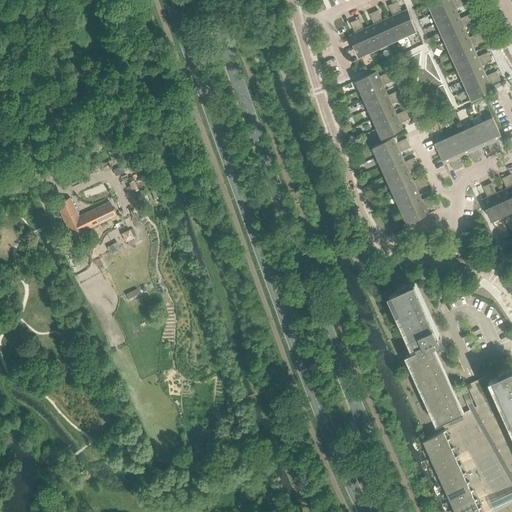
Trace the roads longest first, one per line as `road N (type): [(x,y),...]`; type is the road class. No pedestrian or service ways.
road 1 (secondary): [(404,511),(332,344),(208,0)]
road 2 (secondary): [(173,0),(366,511)]
road 3 (residential): [(511,303),(484,268),(401,251),(369,228),(300,26)]
